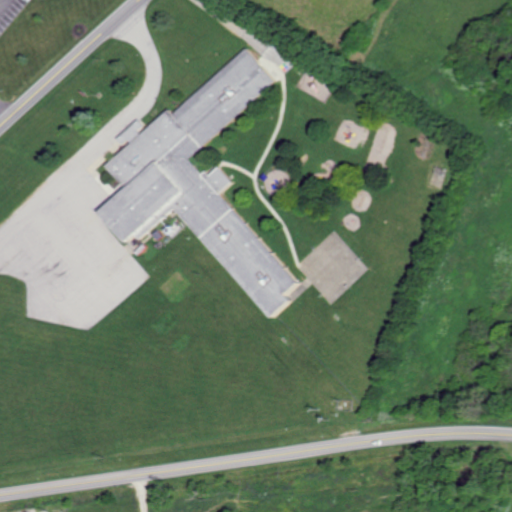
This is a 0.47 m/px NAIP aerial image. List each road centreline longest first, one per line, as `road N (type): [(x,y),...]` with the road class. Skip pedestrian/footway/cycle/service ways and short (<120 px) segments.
road 1 (secondary): [(0,495),(409,438),(511,436)]
road 2 (primary): [(0,127),(141,0)]
